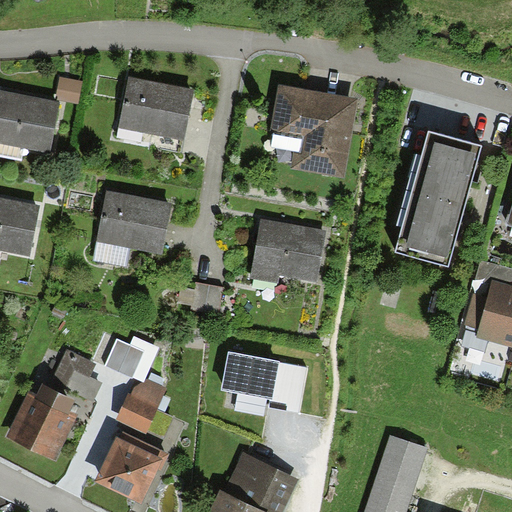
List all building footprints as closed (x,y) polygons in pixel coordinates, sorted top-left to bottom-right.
[(185,86),(125,75),(117,124),(177,134),(185,86)] [(56,97),(0,84),(0,137),(44,147),(54,100),(72,104),(77,83),(60,80),(56,97)] [(349,96),(277,84),(270,125),(297,129),(292,162),(337,169),(349,96)] [(476,149),(425,135),(393,252),(444,266),(476,149)] [(165,201),(103,192),(97,234),(158,244),(165,201)] [(34,203),(0,196),(0,245),(26,250),(34,203)] [(323,227),(255,216),(247,269),(315,279),(323,227)] [(511,270),(478,261),(473,278),(488,282),(511,288),(511,270)] [(218,287),(193,282),(188,306),(214,310),(218,287)] [(511,288),(488,282),(474,331),(511,342),(511,288)] [(278,355),(230,346),(224,380),(272,388),(278,355)] [(87,363),(58,353),(47,384),(90,399),(97,379),(83,374),(87,363)] [(157,391),(130,380),(115,416),(142,427),(157,391)] [(70,418),(25,398),(8,436),(53,456),(70,418)] [(153,459),(108,439),(90,479),(135,499),(153,459)] [(405,511),(423,459),(387,448),(365,511),(405,511)] [(279,511),(294,480),(249,460),(233,495),(221,490),(211,511),(267,511),(268,511),(269,511),(279,511)]
